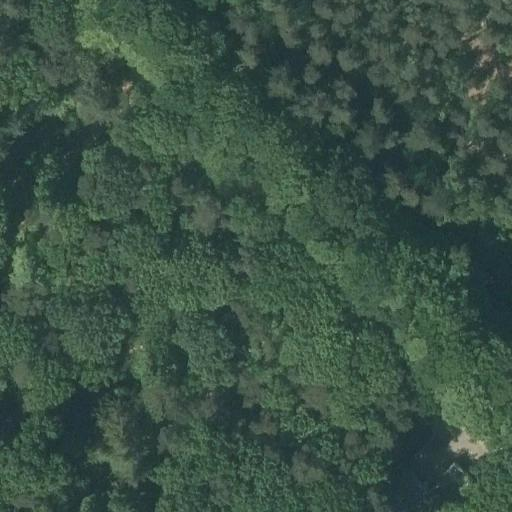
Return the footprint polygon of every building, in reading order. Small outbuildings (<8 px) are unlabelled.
[(462,363),(434,391),(457,414),(485,385),(462,363)] [(509,411),(487,388),(459,415),(481,438),(509,411)] [(511,419),(486,443),(508,466),(511,461),(511,419)] [(407,464),(379,493),(398,511),(405,511),(430,487),(407,464)] [(455,511),(435,492),(415,511),(455,511)]
